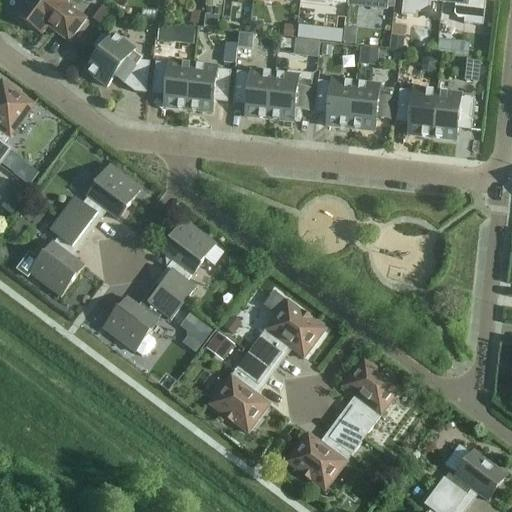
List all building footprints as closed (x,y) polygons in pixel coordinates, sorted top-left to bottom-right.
[(61,0),(28,0),(16,16),(42,36),(49,26),(54,30),(53,32),(69,44),(86,21),(65,6),(66,4),(61,0)] [(358,0),(358,5),(359,5),(361,8),(371,9),(388,11),(388,0),(358,0)] [(443,4),(443,0),(403,0),(402,17),(417,19),(418,15),(426,16),(426,15),(429,13),(430,3),(443,4)] [(443,0),(443,4),(455,6),(454,16),(458,20),(464,21),(464,26),(483,28),(486,0),(443,0)] [(111,15),(102,8),(92,22),(101,28),(111,15)] [(101,54),(87,73),(107,89),(115,79),(115,78),(120,78),(120,79),(126,83),(123,86),(135,95),(147,96),(150,64),(143,61),(134,54),(135,52),(114,37),(109,43),(103,38),(95,49),(101,54)] [(467,61),(465,83),(478,85),(481,63),(467,61)] [(165,110),(189,113),(194,67),(170,64),(170,66),(156,65),(152,96),(153,97),(154,91),(163,92),(167,96),(166,97),(165,110)] [(194,67),(189,113),(213,115),(214,102),(214,101),(218,98),(228,99),(227,105),(228,105),(232,74),(218,72),(218,70),(194,67)] [(246,119),(270,122),(275,76),(251,73),(251,76),(237,74),(234,106),(235,100),(245,101),(248,105),(248,106),(246,119)] [(287,78),(275,76),(270,122),(294,125),(295,111),(300,107),(309,108),(308,114),(309,114),(313,77),(288,74),(287,78)] [(9,140),(33,107),(0,83),(0,164),(1,165),(11,151),(3,146),(8,139),(9,140)] [(351,131),(356,85),(333,83),(332,85),(318,83),(315,115),(316,115),(316,109),(326,110),(329,114),(329,115),(327,128),(351,131)] [(356,85),(351,131),(375,134),(377,120),(376,120),(381,116),(390,117),(389,123),(390,123),(394,92),(380,90),(380,88),(356,85)] [(409,138),(433,140),(438,95),(414,92),(414,94),(400,93),(396,124),(397,124),(398,118),(407,119),(411,124),(410,124),(409,138)] [(438,95),(433,140),(456,143),(458,129),(462,125),(463,126),(471,127),(471,133),(472,133),(475,101),(461,100),(462,97),(438,95)] [(76,200),(66,213),(88,230),(103,210),(119,222),(142,191),(111,168),(88,199),(89,200),(88,200),(89,200),(84,206),(76,200)] [(0,209),(0,210),(10,218),(28,195),(11,182),(3,193),(9,197),(0,209)] [(30,256),(17,273),(29,281),(32,277),(61,299),(84,268),(68,256),(83,237),(61,220),(51,233),(59,239),(54,246),(54,245),(54,246),(53,245),(40,263),(30,256)] [(163,286),(185,303),(195,289),(187,283),(192,277),(193,277),(216,247),(185,223),(162,254),(178,266),(163,286)] [(135,355),(136,354),(143,359),(147,358),(150,356),(155,350),(156,346),(155,342),(149,337),(158,324),(158,323),(162,316),(171,323),(181,309),(158,292),(143,312),(128,301),(105,332),(135,355)] [(251,352),(274,369),(284,355),(288,349),(290,350),(305,361),(326,332),(288,303),(266,332),(267,333),(262,339),(261,339),(251,352)] [(226,319),(216,333),(245,354),(255,340),(226,319)] [(234,348),(218,336),(206,352),(222,364),(234,348)] [(210,407),(249,436),(270,407),(256,396),(255,396),(254,395),(259,389),(269,375),(247,359),(236,372),(237,373),(233,379),(232,378),(210,407)] [(354,408),(344,421),(367,438),(377,425),(376,424),(381,418),(382,418),(403,389),(365,361),(343,390),(358,400),(359,402),(354,408)] [(287,465),(326,493),(347,464),(346,464),(351,457),(352,458),(362,445),(339,428),(329,441),(330,441),(325,448),(323,447),(309,436),(287,465)] [(456,479),(451,486),(467,498),(472,491),(488,503),(507,478),(475,454),(456,479)] [(435,494),(457,511),(467,498),(444,481),(435,494)] [(456,511),(457,511),(435,494),(425,507),(431,511),(456,511)]
